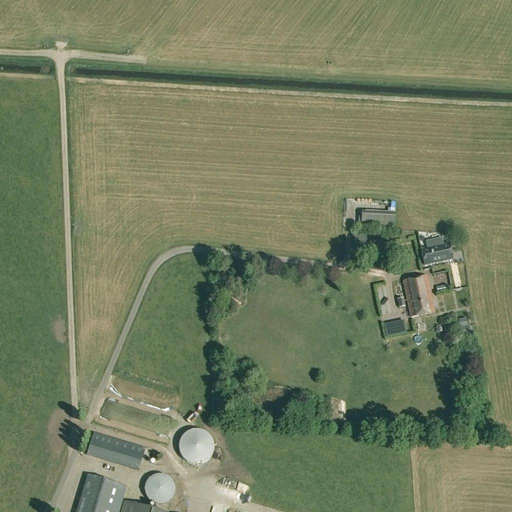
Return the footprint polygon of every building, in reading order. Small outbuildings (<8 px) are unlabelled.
[(361,227),(394,229),(395,213),(362,212),(359,212),(358,227),(361,227)] [(425,266),(453,260),(450,245),(421,251),(425,266)] [(427,277),(403,282),(411,318),(435,313),(427,277)] [(449,290),(447,284),(436,286),(437,292),(449,290)] [(165,434),(173,435),(175,422),(167,421),(165,434)] [(179,445),(179,450),(180,455),(183,459),(186,463),(191,465),(196,465),(201,465),(205,463),(209,459),(212,455),(213,450),(213,445),(211,440),(208,436),(204,433),(199,431),(194,431),(189,433),(184,436),(181,440),(179,445)] [(86,455),(108,461),(139,471),(145,449),(92,433),(86,455)] [(119,511),(127,487),(88,476),(77,511),(157,511),(126,502),(123,511),(119,511)] [(150,480),(147,484),(145,488),(145,493),(147,498),(149,502),(153,504),(158,506),(162,506),(167,505),(171,502),(174,498),(175,494),(176,489),(174,484),(172,480),(168,478),(163,476),(158,476),(154,477),(150,480)]
